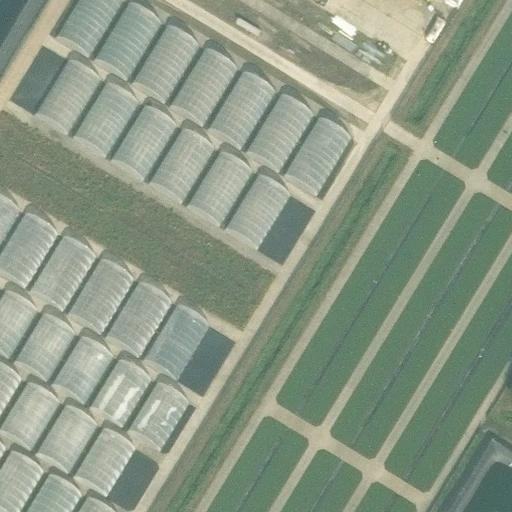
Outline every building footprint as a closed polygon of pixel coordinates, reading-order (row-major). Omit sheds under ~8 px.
[(462,0),(440,0),(457,10),(462,0)] [(69,20),(58,36),(82,54),(92,42),(80,33),(83,30),(69,20)] [(119,40),(104,65),(121,75),(136,51),(119,40)] [(145,57),(133,87),(167,101),(179,71),(145,57)] [(199,123),(216,87),(195,77),(191,86),(186,83),(173,110),(199,123)] [(242,97),(241,114),(216,113),(215,141),(250,141),(250,108),(251,108),(251,97),(242,97)] [(278,167),(284,150),(273,146),(279,130),(261,124),(249,156),(278,167)] [(296,157),(284,178),(317,196),(347,140),(330,130),(311,165),(296,157)] [(196,192),(188,206),(256,249),(278,214),(263,204),(255,217),(237,206),(232,214),(196,192)] [(0,405),(5,394),(3,393),(8,382),(0,378),(0,405)] [(158,451),(187,406),(171,395),(152,426),(138,417),(128,432),(158,451)]
